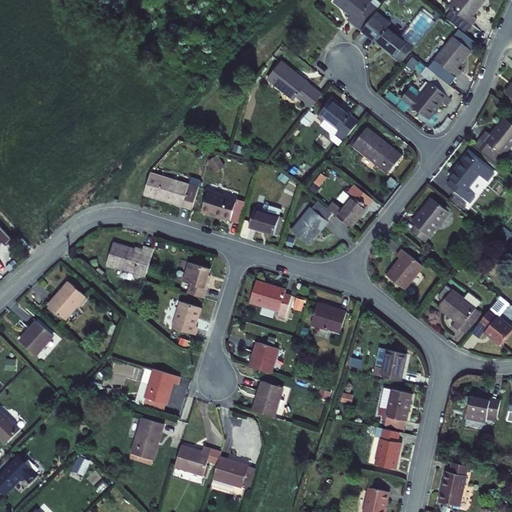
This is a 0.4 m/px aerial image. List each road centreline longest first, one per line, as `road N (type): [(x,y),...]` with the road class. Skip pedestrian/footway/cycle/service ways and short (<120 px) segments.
road 1 (residential): [(0,298),(83,222),(104,215),(242,251)]
road 2 (residential): [(447,355),(412,511)]
road 3 (residential): [(439,156),(470,114),(511,15)]
road 4 (residential): [(341,280),(439,156)]
road 5 (residential): [(439,156),(329,65)]
road 6 (residential): [(242,251),(212,353),(217,383)]
road 7 (residential): [(341,280),(447,355)]
